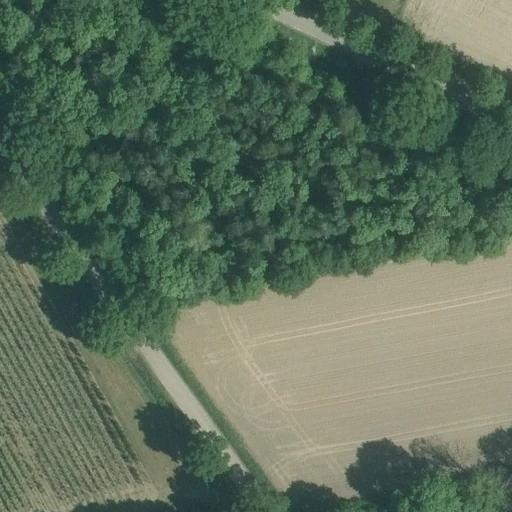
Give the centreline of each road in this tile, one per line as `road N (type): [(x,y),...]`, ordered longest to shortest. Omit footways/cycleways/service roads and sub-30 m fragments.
road 1 (unclassified): [(273,511),(0,118)]
road 2 (unclassified): [(511,123),(255,0)]
